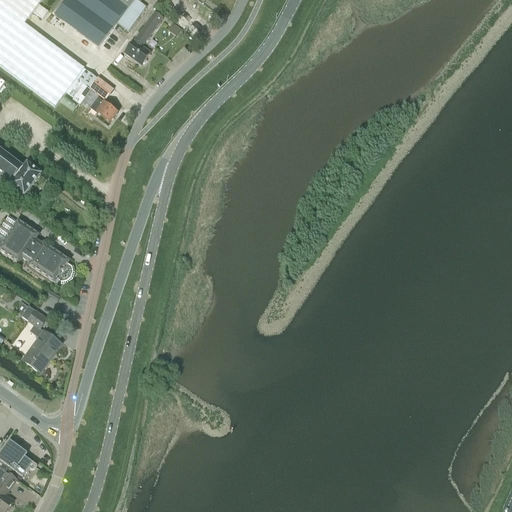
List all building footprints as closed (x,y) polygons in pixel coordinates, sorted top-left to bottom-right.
[(43,21),(49,14),(39,6),(43,0),(0,0),(0,7),(24,25),(33,14),(43,21)] [(113,0),(66,0),(55,16),(99,49),(117,25),(127,10),(113,0)] [(128,33),(146,8),(135,0),(113,0),(127,10),(117,25),(128,33)] [(83,87),(80,84),(88,74),(84,71),(84,70),(24,25),(0,7),(0,67),(55,109),(66,95),(74,100),(83,87)] [(152,8),(132,36),(152,50),(172,22),(152,8)] [(124,55),(141,68),(151,55),(133,42),(124,55)] [(74,100),(72,102),(80,107),(91,92),(89,91),(89,90),(97,80),(88,74),(80,84),(83,87),(74,100)] [(113,91),(98,80),(89,91),(105,102),(113,91)] [(110,125),(118,114),(114,112),(117,108),(109,102),(106,106),(98,100),(90,111),(110,125)] [(0,184),(8,191),(10,187),(24,169),(0,150),(0,184)] [(24,169),(10,187),(24,199),(42,176),(27,165),(24,169)] [(13,210),(20,215),(27,205),(20,200),(13,210)] [(18,224),(9,218),(0,230),(0,252),(19,265),(23,260),(30,265),(29,267),(55,284),(56,282),(61,286),(68,285),(73,280),(75,274),(74,268),(68,264),(70,262),(44,245),(42,246),(35,242),(39,236),(18,223),(18,224)] [(28,308),(21,318),(28,323),(34,327),(40,331),(46,321),(35,313),(28,308)] [(39,340),(22,362),(40,375),(44,370),(61,346),(43,333),(43,334),(40,331),(34,327),(30,333),(39,340)] [(0,455),(0,469),(11,477),(13,473),(22,479),(29,470),(31,472),(34,471),(36,468),(24,459),(26,457),(27,456),(10,443),(0,455)] [(0,489),(5,493),(14,481),(15,480),(11,477),(0,469),(0,489)] [(0,511),(9,511),(12,508),(11,506),(13,504),(5,497),(7,494),(5,493),(0,489),(0,511)]
